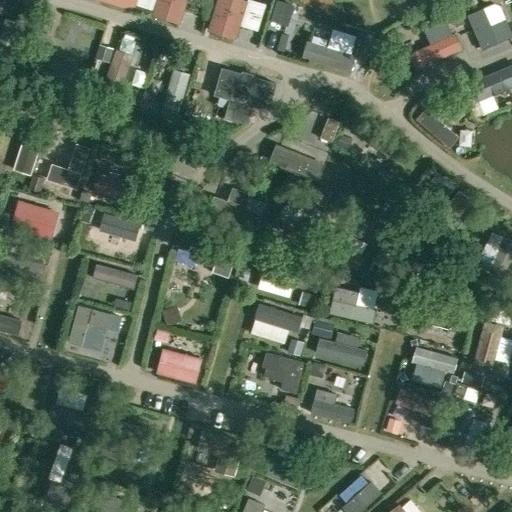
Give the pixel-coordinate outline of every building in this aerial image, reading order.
[(98,0),(133,11),(136,0),(98,0)] [(181,22),(187,0),(157,0),(153,13),(181,22)] [(236,38),(247,0),(216,0),(208,29),(236,38)] [(278,0),(271,20),(288,26),(294,5),(278,0)] [(485,8),(468,16),(483,50),(511,37),(511,32),(507,21),(493,27),(485,8)] [(0,59),(10,63),(23,23),(5,17),(0,32),(0,59)] [(430,43),(410,52),(417,68),(463,47),(456,31),(452,33),(446,20),(424,30),(430,43)] [(46,48),(50,35),(35,31),(32,43),(46,48)] [(353,72),(358,55),(309,40),(303,57),(353,72)] [(123,84),(133,53),(116,48),(101,92),(133,103),(138,89),(123,84)] [(82,67),(33,51),(27,69),(76,85),(82,67)] [(511,86),(511,63),(470,81),(479,101),(511,86)] [(177,117),(189,73),(172,68),(160,112),(177,117)] [(222,68),(215,95),(230,99),(225,118),(248,124),(253,106),(269,110),(276,83),(222,68)] [(147,73),(137,70),(131,84),(142,88),(147,73)] [(452,91),(442,97),(448,108),(458,102),(452,91)] [(144,108),(144,109),(155,113),(159,101),(147,98),(144,108)] [(460,137),(440,120),(426,108),(416,119),(450,149),(460,137)] [(392,160),(402,146),(367,118),(356,131),(392,160)] [(339,123),(328,119),(321,138),(332,142),(339,123)] [(13,168),(32,174),(46,127),(27,121),(13,168)] [(91,145),(77,140),(69,167),(52,161),(47,178),(77,188),(91,145)] [(277,144),(270,161),(318,180),(325,163),(277,144)] [(146,186),(99,172),(94,189),(141,203),(146,186)] [(264,213),(246,206),(251,192),(234,185),(228,199),(215,193),(210,206),(218,210),(223,212),(223,211),(229,214),(228,215),(232,216),(232,215),(246,221),(246,222),(248,222),(252,223),(251,224),(256,226),(256,225),(259,226),(264,213)] [(451,202),(428,185),(419,196),(453,221),(471,197),(461,190),(451,202)] [(82,190),(80,201),(89,203),(91,193),(82,190)] [(83,210),(80,220),(90,223),(96,207),(88,204),(85,211),(83,210)] [(16,205),(8,234),(49,244),(57,215),(16,205)] [(310,205),(286,238),(298,246),(322,214),(310,205)] [(141,222),(104,211),(99,229),(136,240),(141,222)] [(233,264),(238,249),(240,246),(191,229),(184,247),(233,264)] [(269,232),(266,240),(276,243),(279,235),(269,232)] [(325,233),(317,248),(358,271),(359,269),(365,256),(345,244),(325,233)] [(500,246),(494,260),(485,278),(501,285),(511,262),(511,237),(505,234),(499,246),(500,246)] [(415,282),(433,249),(406,235),(389,268),(415,282)] [(439,240),(436,246),(442,249),(445,242),(439,240)] [(262,270),(257,288),(289,297),(294,279),(311,284),(316,266),(268,252),(262,270)] [(45,264),(0,254),(0,273),(41,283),(45,264)] [(461,275),(466,265),(451,258),(446,269),(461,275)] [(96,265),(92,279),(133,290),(137,277),(96,265)] [(425,268),(421,275),(427,279),(432,271),(425,268)] [(331,275),(329,284),(340,286),(342,277),(331,275)] [(335,288),(329,314),(372,324),(375,310),(356,305),(358,293),(335,288)] [(317,296),(303,292),(299,305),(313,309),(317,296)] [(426,295),(421,312),(467,325),(471,308),(426,295)] [(259,302),(254,318),(299,332),(304,316),(259,302)] [(183,318),(177,303),(162,309),(168,324),(183,318)] [(79,305),(69,341),(102,350),(107,329),(118,332),(122,317),(79,305)] [(0,329),(17,334),(21,319),(0,314),(0,329)] [(318,319),(314,333),(331,338),(335,324),(318,319)] [(494,372),(506,325),(484,320),(472,366),(494,372)] [(316,353),(327,356),(365,366),(368,350),(357,347),(360,338),(335,332),(333,340),(320,337),(316,353)] [(166,347),(160,372),(196,381),(202,356),(166,347)] [(416,348),(412,361),(454,373),(458,360),(416,348)] [(297,393),(306,361),(267,351),(263,366),(267,367),(264,375),(283,380),(281,388),(297,393)] [(464,371),(462,382),(478,386),(481,375),(464,371)] [(404,372),(398,375),(402,381),(407,378),(404,372)] [(0,390),(7,393),(12,377),(0,373),(0,390)] [(444,381),(441,393),(450,396),(453,383),(445,381),(444,381)] [(464,398),(467,389),(459,387),(456,396),(464,398)] [(87,395),(60,388),(51,421),(95,432),(99,415),(83,411),(87,395)] [(435,429),(444,401),(403,388),(398,403),(423,412),(419,423),(435,429)] [(315,399),(311,414),(351,425),(355,410),(335,404),(338,394),(317,389),(315,399)] [(459,410),(449,440),(464,444),(467,433),(480,437),(487,413),(475,409),(476,406),(474,405),(456,399),(453,408),(459,410)] [(158,430),(118,419),(113,436),(153,447),(158,430)] [(59,442),(64,429),(45,423),(41,436),(59,442)] [(246,439),(203,427),(197,448),(219,454),(215,469),(235,475),(239,459),(241,460),(246,439)] [(103,440),(99,455),(119,460),(123,445),(103,440)] [(74,449),(67,467),(53,505),(66,510),(87,454),(74,449)] [(259,452),(249,474),(261,479),(292,492),(304,465),(278,454),(275,460),(259,452)] [(142,470),(116,463),(110,461),(105,477),(137,487),(142,470)] [(359,511),(382,492),(372,481),(337,511),(359,511)] [(92,491),(84,511),(135,511),(138,506),(92,491)] [(162,511),(200,511),(166,501),(162,511)]
